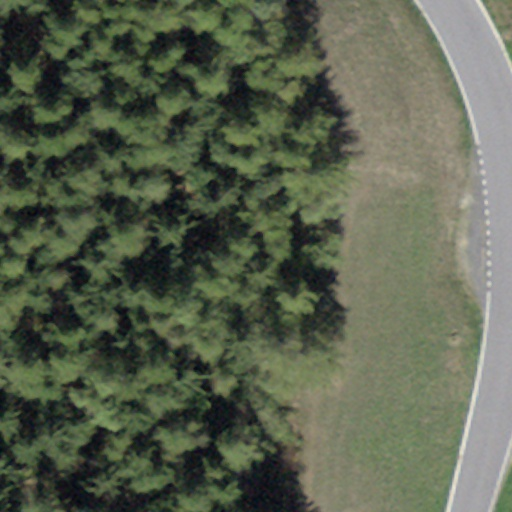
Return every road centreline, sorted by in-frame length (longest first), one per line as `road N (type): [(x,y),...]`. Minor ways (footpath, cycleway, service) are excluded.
road 1 (tertiary): [(511,189),(497,104),(446,0)]
road 2 (tertiary): [(470,511),(511,329)]
